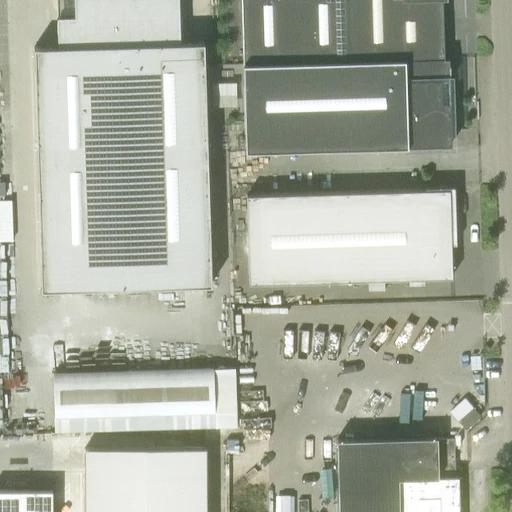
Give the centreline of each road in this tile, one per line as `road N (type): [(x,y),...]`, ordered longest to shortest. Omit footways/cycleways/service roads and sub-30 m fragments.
road 1 (unclassified): [(511,324),(501,0)]
road 2 (unknown): [(511,363),(253,386)]
